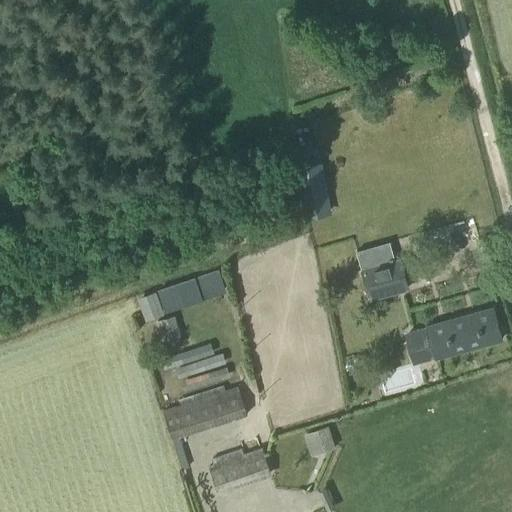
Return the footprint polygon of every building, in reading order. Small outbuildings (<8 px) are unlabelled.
[(308,165),(297,168),(307,218),(332,212),(325,181),(312,184),(308,165)] [(370,299),(409,288),(401,259),(362,270),(370,299)] [(437,357),(502,338),(494,307),(475,313),(428,326),(431,337),(437,357)] [(181,335),(174,315),(155,321),(162,341),(181,335)] [(165,369),(215,352),(212,343),(162,359),(165,369)] [(180,377),(227,363),(223,352),(169,370),(172,379),(180,377)] [(185,390),(230,376),(227,366),(182,381),(185,390)] [(381,390),(415,382),(411,367),(378,375),(381,390)] [(225,385),(179,399),(181,404),(163,410),(172,438),(231,418),(232,421),(248,416),(239,385),(226,389),(225,385)] [(326,425),(301,433),(308,455),(333,447),(326,425)] [(209,465),(219,491),(270,474),(261,448),(244,453),(242,448),(213,458),(215,463),(209,465)]
